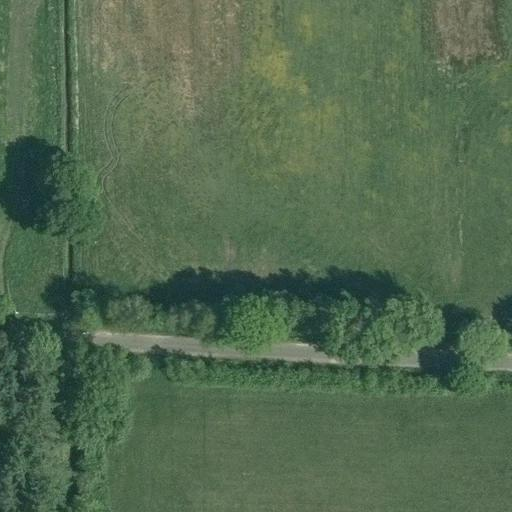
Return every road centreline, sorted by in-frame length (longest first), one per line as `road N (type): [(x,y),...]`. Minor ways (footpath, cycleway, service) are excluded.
road 1 (unclassified): [(511,365),(53,345)]
road 2 (unclassified): [(53,345),(54,511)]
